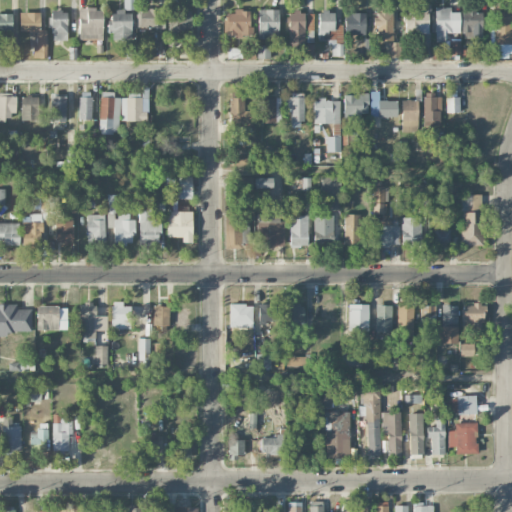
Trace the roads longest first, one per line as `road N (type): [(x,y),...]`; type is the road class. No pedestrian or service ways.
road 1 (residential): [(511,480),(0,484)]
road 2 (residential): [(212,0),(214,511)]
road 3 (residential): [(511,75),(0,74)]
road 4 (residential): [(507,275),(0,275)]
road 5 (residential): [(511,140),(507,511)]
